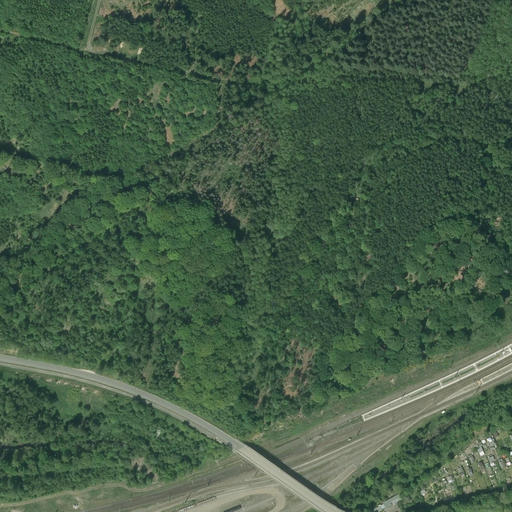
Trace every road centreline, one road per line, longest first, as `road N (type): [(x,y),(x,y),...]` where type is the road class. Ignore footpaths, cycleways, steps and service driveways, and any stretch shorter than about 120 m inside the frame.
road 1 (track): [(511,180),(484,150),(447,136),(377,167),(305,280),(269,312),(214,341),(144,287)]
road 2 (unclassified): [(333,511),(164,403),(0,357)]
road 3 (track): [(0,506),(123,482),(146,486),(276,440)]
road 4 (track): [(300,76),(511,87)]
road 5 (track): [(73,372),(110,358),(144,287)]
